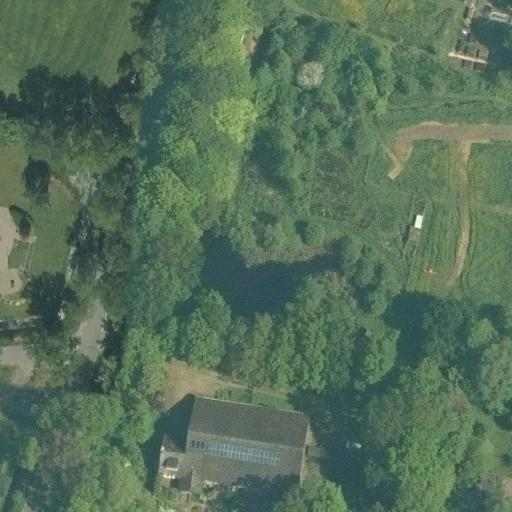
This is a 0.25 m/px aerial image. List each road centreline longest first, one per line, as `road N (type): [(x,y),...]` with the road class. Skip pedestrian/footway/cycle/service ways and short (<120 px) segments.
road 1 (tertiary): [(86,364),(119,215),(199,0)]
road 2 (tertiary): [(34,511),(86,364)]
